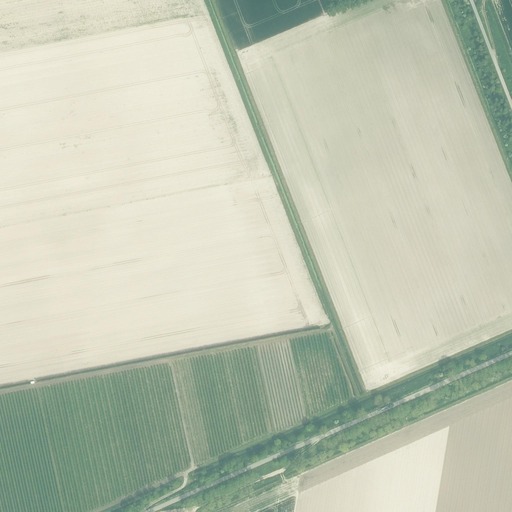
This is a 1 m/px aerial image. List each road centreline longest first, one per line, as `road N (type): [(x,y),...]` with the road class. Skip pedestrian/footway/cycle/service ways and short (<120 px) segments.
road 1 (unclassified): [(150,511),(511,353)]
road 2 (track): [(175,511),(269,478),(297,462),(310,440)]
